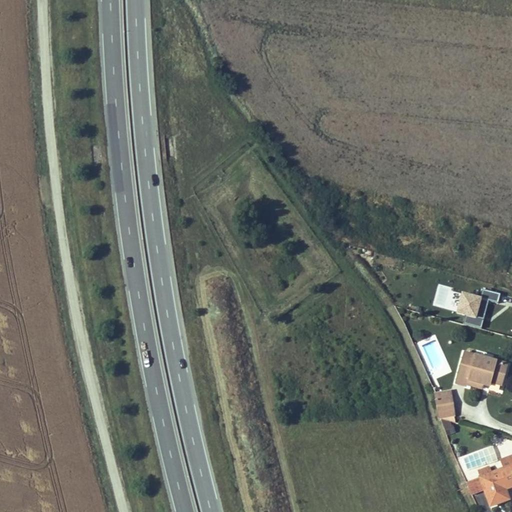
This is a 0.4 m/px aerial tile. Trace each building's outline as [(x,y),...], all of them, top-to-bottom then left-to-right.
[(101,164),(99,144),(92,145),(94,165),(101,164)] [(459,319),(458,326),(476,330),(483,302),(492,304),(495,295),(477,290),(474,299),(456,294),(450,316),(459,319)] [(415,343),(431,380),(451,372),(435,335),(415,343)] [(501,386),(507,365),(463,353),(454,385),(466,388),(467,382),(482,386),(483,381),(501,386)] [(455,414),(451,393),(433,396),(437,418),(455,414)] [(511,461),(498,467),(501,475),(511,470),(511,461)] [(483,482),(477,484),(481,498),(486,511),(488,511),(506,506),(502,495),(511,490),(511,470),(501,475),(489,479),(483,482)] [(487,473),(481,476),(483,482),(489,479),(487,473)] [(481,476),(475,478),(477,484),(483,482),(481,476)] [(470,501),(481,498),(477,484),(465,489),(470,501)]
